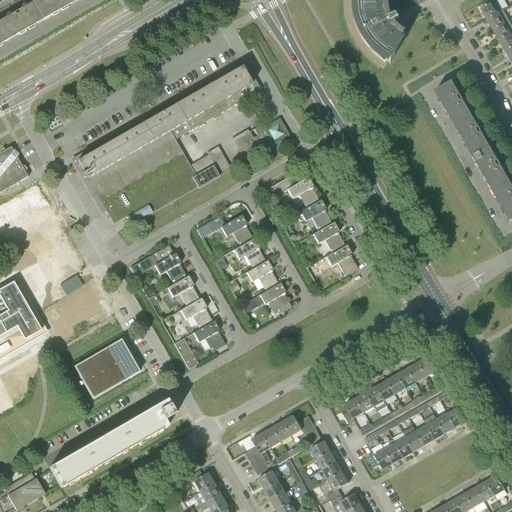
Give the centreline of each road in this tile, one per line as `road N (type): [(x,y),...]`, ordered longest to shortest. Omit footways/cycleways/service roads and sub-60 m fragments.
road 1 (tertiary): [(437,300),(264,0)]
road 2 (residential): [(312,308),(368,277),(373,262),(313,157),(245,189)]
road 3 (tertiary): [(13,97),(181,0)]
road 4 (residential): [(68,511),(207,432)]
road 5 (residential): [(303,378),(437,300)]
road 6 (residential): [(381,511),(303,378)]
road 7 (residential): [(46,461),(179,384)]
road 8 (tertiary): [(511,417),(437,300)]
road 9 (residential): [(110,264),(179,384)]
road 10 (residential): [(41,146),(110,264)]
road 11 (residential): [(312,308),(245,189)]
road 12 (residential): [(245,345),(179,227)]
road 13 (residential): [(511,117),(452,0)]
